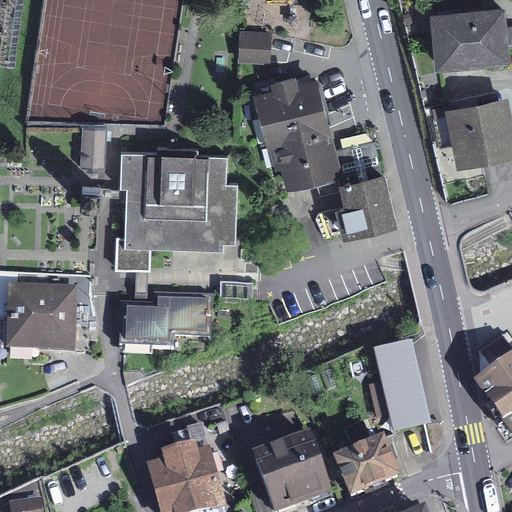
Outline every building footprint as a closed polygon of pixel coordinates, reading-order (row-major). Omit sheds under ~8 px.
[(509,63),(505,14),(436,20),(440,68),(509,63)] [(270,33),(240,32),(239,62),(270,63),(270,33)] [(272,149),(282,147),(326,134),(314,85),(297,90),(296,84),(272,90),(274,96),(259,99),(272,149)] [(511,118),(508,99),(449,112),(461,167),(511,156),(511,118)] [(105,169),(106,128),(82,128),(82,131),(81,169),(101,169),(105,169)] [(326,134),(282,147),(294,192),(339,180),(326,134)] [(229,162),(119,160),(117,275),(150,275),(151,253),(227,254),(229,162)] [(341,189),(352,233),(395,222),(384,178),(341,189)] [(76,289),(9,287),(7,351),(74,353),(76,289)] [(160,307),(125,306),(124,353),(171,353),(171,339),(209,339),(209,301),(160,300),(160,307)] [(409,349),(377,356),(394,430),(426,423),(409,349)] [(511,363),(481,387),(511,434),(511,363)] [(151,464),(164,511),(208,511),(222,508),(199,430),(173,438),(178,456),(151,464)] [(291,511),(334,497),(312,437),(255,458),(274,511),(291,511)] [(382,443),(336,462),(351,498),(397,478),(382,443)] [(11,511),(43,511),(41,498),(10,502),(11,509),(11,511)]
